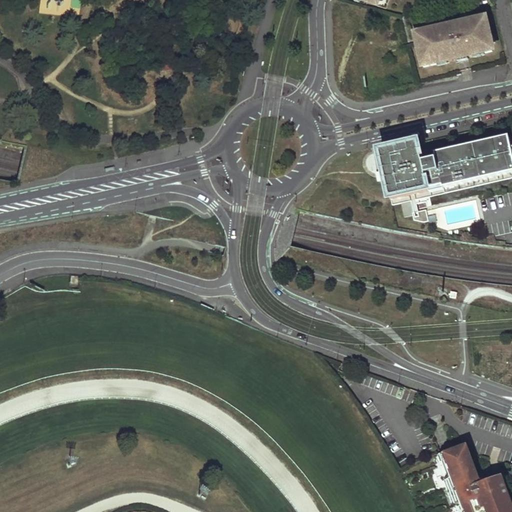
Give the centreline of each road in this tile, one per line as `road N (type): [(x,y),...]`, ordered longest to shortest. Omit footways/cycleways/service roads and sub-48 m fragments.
road 1 (residential): [(426,377),(270,282),(264,245),(286,186)]
road 2 (residential): [(235,282),(213,289),(67,259),(0,275)]
road 3 (primary): [(228,136),(200,158),(0,202)]
road 4 (residential): [(235,282),(264,323),(426,377)]
road 5 (primary): [(311,153),(511,101)]
road 6 (primary): [(0,218),(156,183)]
road 7 (primary): [(511,87),(382,116)]
